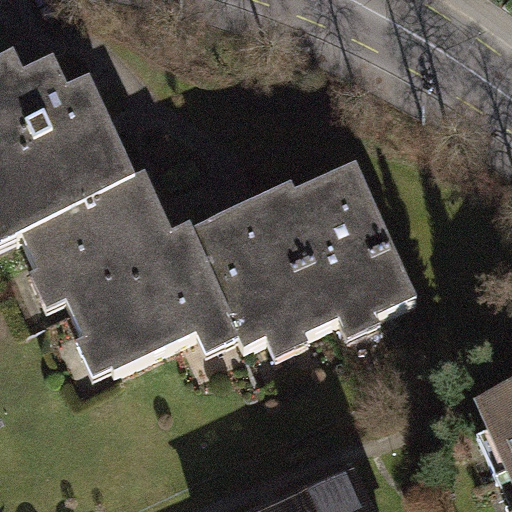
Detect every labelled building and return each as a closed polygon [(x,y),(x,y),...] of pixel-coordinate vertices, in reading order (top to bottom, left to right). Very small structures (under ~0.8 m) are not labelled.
[(0,258),(26,245),(138,191),(93,100),(70,111),(56,83),(24,98),(10,70),(0,75),(0,258)] [(290,193),(191,242),(239,341),(244,351),(267,339),(278,360),(310,345),(304,332),(336,316),(348,340),(377,326),(373,317),(420,295),(359,171),(294,202),(290,193)] [(148,186),(138,191),(26,245),(42,277),(31,282),(48,316),(71,304),(90,344),(78,350),(95,384),(193,336),(204,358),(239,341),(191,242),(187,235),(175,241),(148,186)] [(511,511),(511,404),(477,421),(511,493),(511,511)] [(370,511),(361,492),(317,511),(370,511)]
